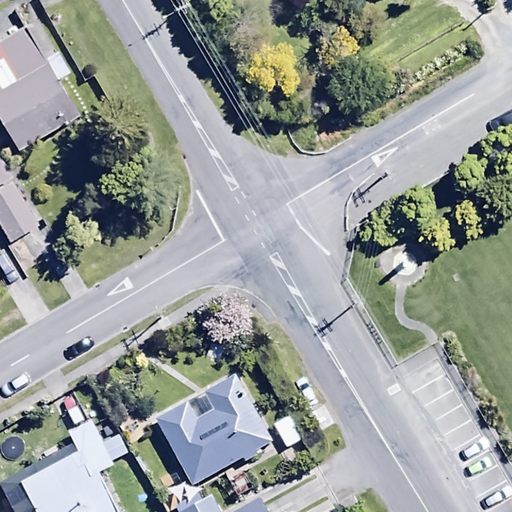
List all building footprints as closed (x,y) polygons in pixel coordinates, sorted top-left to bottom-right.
[(23,28),(0,41),(0,126),(16,152),(73,117),(56,89),(69,81),(54,57),(44,63),(23,28)] [(38,226),(0,163),(0,239),(4,246),(38,226)] [(72,270),(55,282),(71,303),(87,291),(72,270)] [(247,408),(253,405),(237,375),(149,421),(186,492),(269,448),(247,408)] [(116,511),(99,475),(110,470),(88,425),(62,437),(72,457),(18,483),(31,511),(116,511)] [(214,511),(208,500),(186,511),(214,511)]
